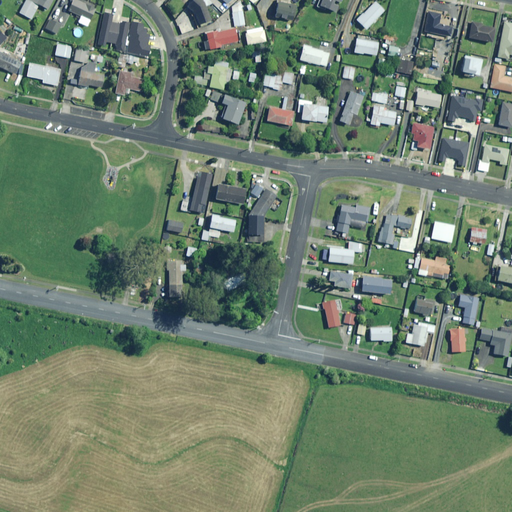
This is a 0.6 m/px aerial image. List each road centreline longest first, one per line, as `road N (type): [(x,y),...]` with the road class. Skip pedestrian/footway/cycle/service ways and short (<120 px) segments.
road 1 (residential): [(276,345),(0,287)]
road 2 (residential): [(511,393),(276,345)]
road 3 (residential): [(511,197),(380,170),(311,168)]
road 4 (residential): [(276,345),(311,168)]
road 5 (residential): [(161,139),(0,104)]
road 6 (track): [(285,511),(331,356)]
road 7 (residential): [(311,168),(161,139)]
road 8 (residential): [(161,139),(174,54),(166,28),(142,0)]
